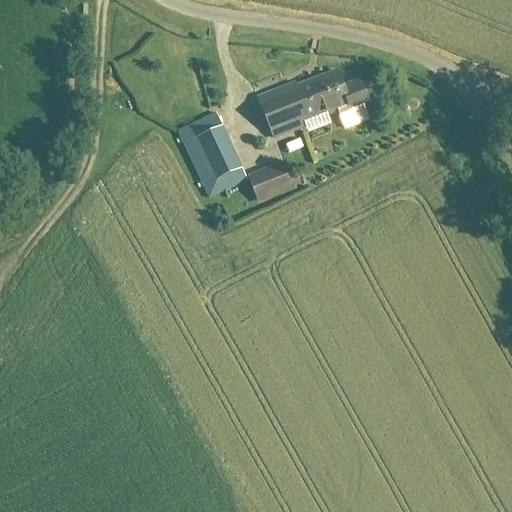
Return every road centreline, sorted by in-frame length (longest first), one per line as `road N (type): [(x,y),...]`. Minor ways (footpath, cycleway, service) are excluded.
road 1 (track): [(96,0),(89,161),(61,214),(0,273)]
road 2 (residential): [(457,75),(364,39),(208,16),(170,0)]
